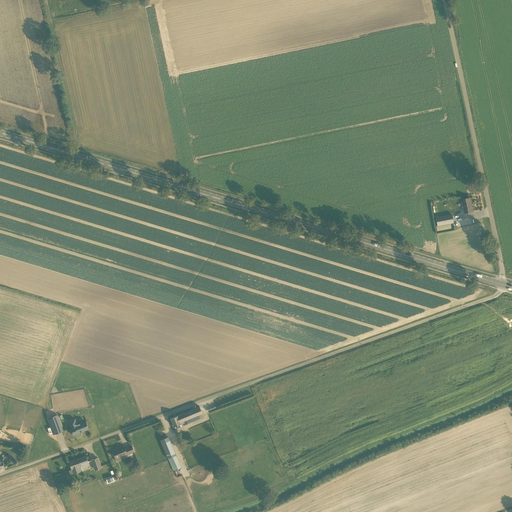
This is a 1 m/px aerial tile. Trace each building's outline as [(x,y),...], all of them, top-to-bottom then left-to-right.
[(464,213),(468,212),(473,211),(470,197),(461,199),(464,213)] [(437,226),(453,223),(452,214),(435,217),(437,226)] [(204,417),(202,413),(199,407),(177,416),(177,415),(170,418),(174,427),(181,424),(182,427),(204,417)] [(54,434),(63,431),(57,415),(48,418),(54,434)] [(77,424),(75,419),(68,421),(73,435),(80,433),(80,432),(88,429),(86,421),(77,424)] [(160,439),(172,471),(180,468),(168,436),(160,439)] [(119,457),(120,460),(124,459),(123,457),(131,454),(134,452),(132,446),(125,449),(124,446),(112,451),(116,459),(119,457)] [(82,470),(81,466),(88,464),(86,456),(69,462),(72,470),(74,474),(81,472),(80,471),(82,470)] [(95,470),(101,468),(98,458),(91,460),(95,470)]
